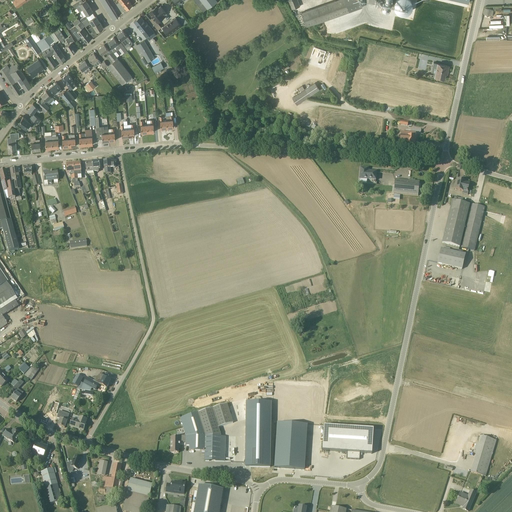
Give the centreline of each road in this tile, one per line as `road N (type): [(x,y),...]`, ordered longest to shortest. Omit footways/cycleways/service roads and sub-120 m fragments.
road 1 (unclassified): [(359,483),(382,460),(441,161)]
road 2 (unclassified): [(85,445),(150,327),(133,224)]
road 3 (unclassified): [(441,161),(217,146)]
road 4 (track): [(336,307),(294,213),(217,146)]
road 5 (unclassified): [(261,484),(85,445)]
road 6 (unclassified): [(441,161),(479,0)]
road 7 (residential): [(19,107),(113,28)]
